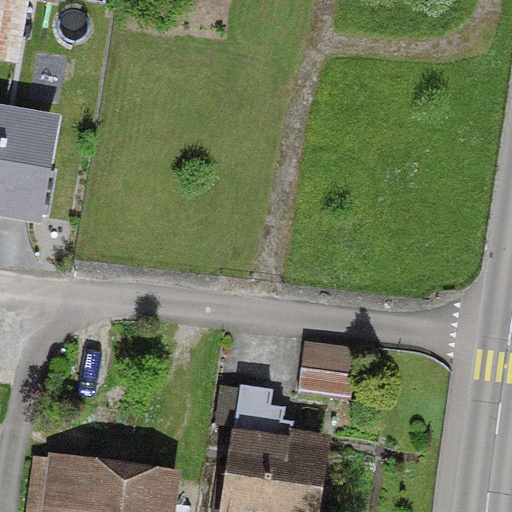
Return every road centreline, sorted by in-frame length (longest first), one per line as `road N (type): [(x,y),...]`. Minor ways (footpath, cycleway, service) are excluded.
road 1 (track): [(323,0),(254,296)]
road 2 (track): [(488,0),(486,13),(432,53),(312,44)]
road 3 (secondary): [(489,481),(511,322)]
